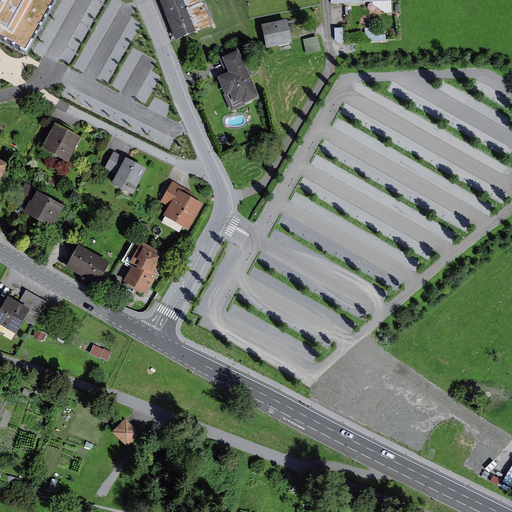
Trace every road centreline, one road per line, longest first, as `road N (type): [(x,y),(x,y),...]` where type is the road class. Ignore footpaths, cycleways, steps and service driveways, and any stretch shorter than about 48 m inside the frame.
road 1 (secondary): [(494,511),(155,339)]
road 2 (unclassified): [(0,356),(273,455)]
road 3 (residential): [(30,89),(188,168),(214,167)]
road 4 (residential): [(214,167),(226,200),(221,218),(155,339)]
road 5 (residential): [(144,0),(214,167)]
road 6 (secondary): [(155,339),(0,250)]
